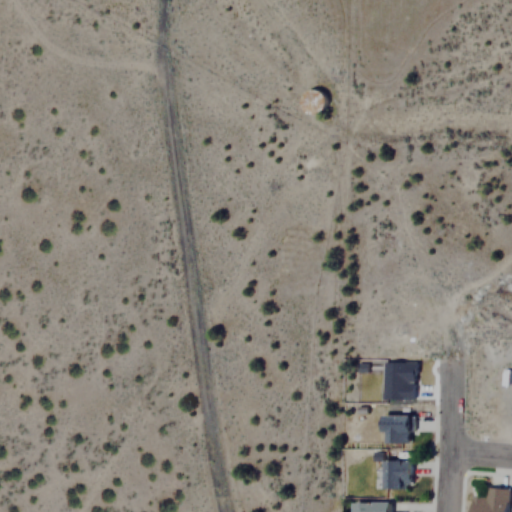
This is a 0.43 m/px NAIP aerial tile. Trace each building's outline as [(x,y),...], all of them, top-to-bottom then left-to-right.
[(383,361),(383,398),(415,398),(415,361),(383,361)] [(409,442),(409,414),(379,414),(379,442),(409,442)] [(382,487),(409,487),(409,459),(382,459),(382,487)] [(504,511),(506,488),(485,487),(484,500),(470,499),(468,511),(504,511)] [(350,501),(349,511),(387,511),(387,502),(350,501)]
